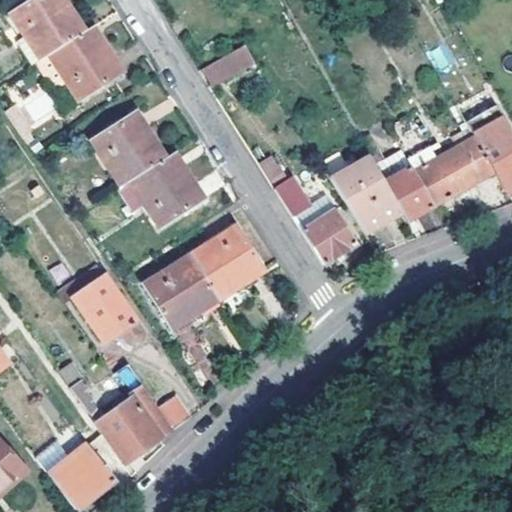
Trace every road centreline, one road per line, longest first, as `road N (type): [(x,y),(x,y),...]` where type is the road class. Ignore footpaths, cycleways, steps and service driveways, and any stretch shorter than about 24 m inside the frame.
road 1 (residential): [(343,329),(130,0)]
road 2 (tertiary): [(150,511),(343,329)]
road 3 (tertiary): [(343,329),(398,289),(511,242)]
